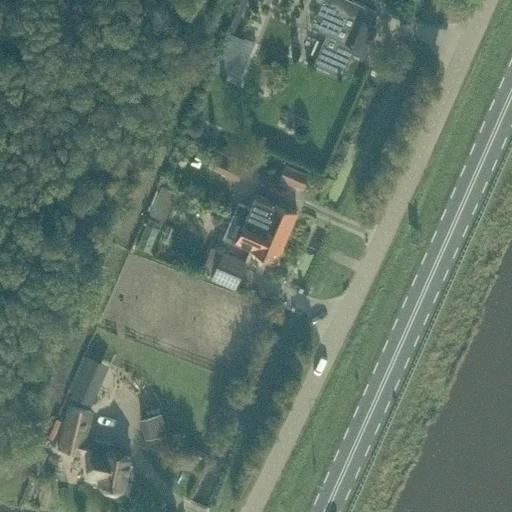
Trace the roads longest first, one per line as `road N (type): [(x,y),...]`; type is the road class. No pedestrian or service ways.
road 1 (unclassified): [(249,511),(487,0)]
road 2 (primary): [(324,511),(511,91)]
